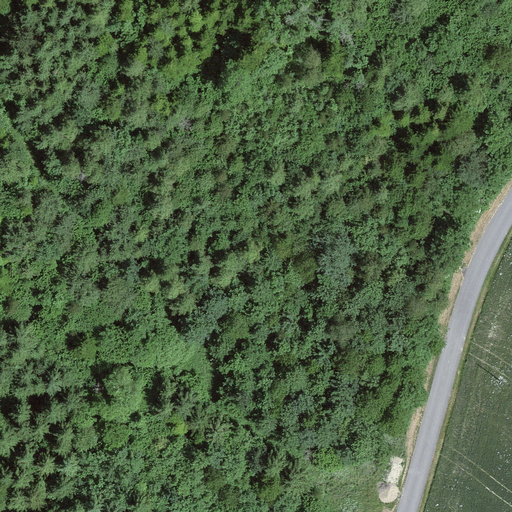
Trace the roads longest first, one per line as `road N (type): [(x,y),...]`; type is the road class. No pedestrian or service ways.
road 1 (track): [(392,511),(234,413),(202,380),(161,363),(113,368),(47,396),(0,401)]
road 2 (track): [(202,380),(131,275),(39,171),(0,95)]
road 3 (unclassified): [(408,511),(463,316),(511,209)]
